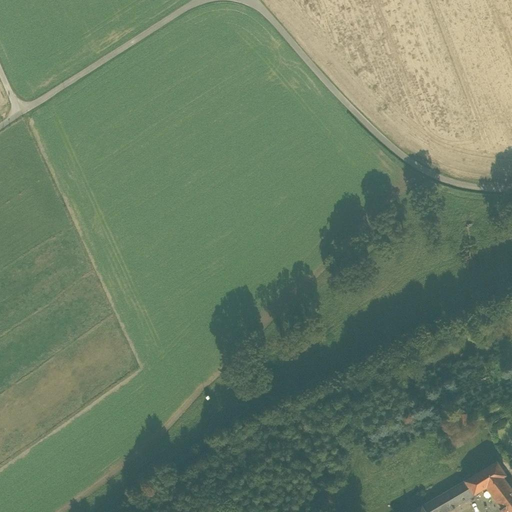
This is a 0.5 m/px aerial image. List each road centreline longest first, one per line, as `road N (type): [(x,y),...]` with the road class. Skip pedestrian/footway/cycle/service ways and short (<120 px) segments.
road 1 (unclassified): [(249,0),(419,170),(439,184),(511,191)]
road 2 (unclassified): [(18,115),(198,0)]
